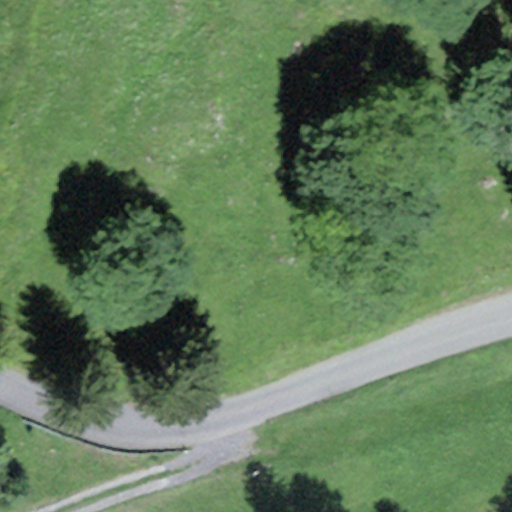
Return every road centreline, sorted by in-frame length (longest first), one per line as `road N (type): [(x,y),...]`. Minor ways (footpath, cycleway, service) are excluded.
road 1 (unclassified): [(511,318),(218,424),(156,430),(96,419),(0,382)]
road 2 (track): [(218,424),(210,454),(58,511)]
